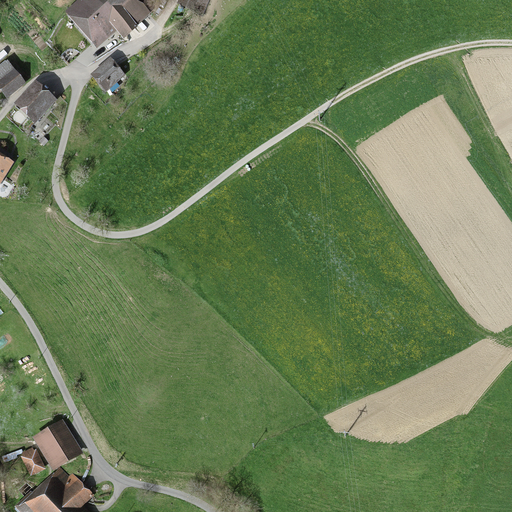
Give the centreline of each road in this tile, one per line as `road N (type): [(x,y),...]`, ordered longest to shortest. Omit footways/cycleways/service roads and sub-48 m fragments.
road 1 (track): [(76,75),(56,196),(97,231),(133,233),(169,217),(370,80),(439,51),(511,43)]
road 2 (track): [(76,75),(145,40),(171,0)]
